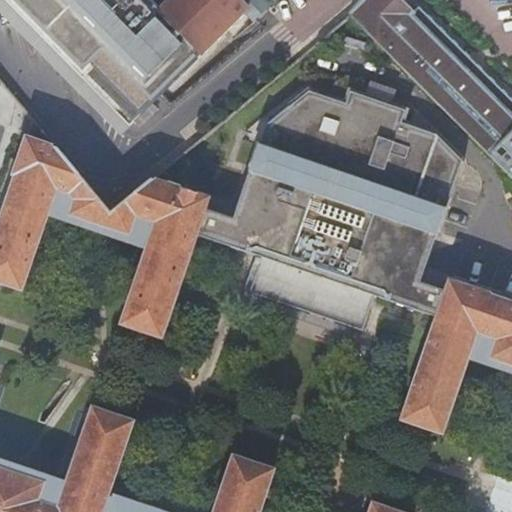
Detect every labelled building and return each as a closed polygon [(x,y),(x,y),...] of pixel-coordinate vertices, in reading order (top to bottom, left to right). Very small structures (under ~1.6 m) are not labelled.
[(15,0),(136,121),(205,57),(203,55),(251,11),(240,0),(15,0)] [(262,0),(240,0),(251,11),(258,4),(262,0)] [(362,4),(351,14),(511,174),(511,98),(423,10),(419,6),(411,13),(397,0),(364,0),(362,2),(362,4)] [(255,164),(253,169),(248,167),(231,215),(205,207),(197,235),(262,256),(251,291),(364,328),(375,293),(434,313),(442,290),(420,282),(436,233),(431,232),(433,227),(438,229),(448,200),(453,185),(461,162),(461,160),(463,158),(436,132),(403,120),(404,117),(401,116),(404,107),(347,87),(343,99),(307,87),(263,123),(249,163),(255,164)] [(197,235),(205,207),(209,197),(169,184),(169,185),(149,178),(109,211),(100,199),(31,118),(13,173),(15,174),(0,218),(0,281),(22,289),(50,206),(71,213),(71,214),(129,234),(130,233),(151,240),(123,323),(162,337),(197,235)] [(511,305),(448,285),(437,315),(402,419),(441,433),(470,350),(490,357),(490,359),(511,366),(511,305)] [(134,511),(119,506),(118,509),(105,505),(134,422),(94,408),(65,491),(0,469),(0,511),(134,511)] [(395,511),(373,504),(370,511),(260,511),(275,471),(235,457),(215,511),(395,511)]
